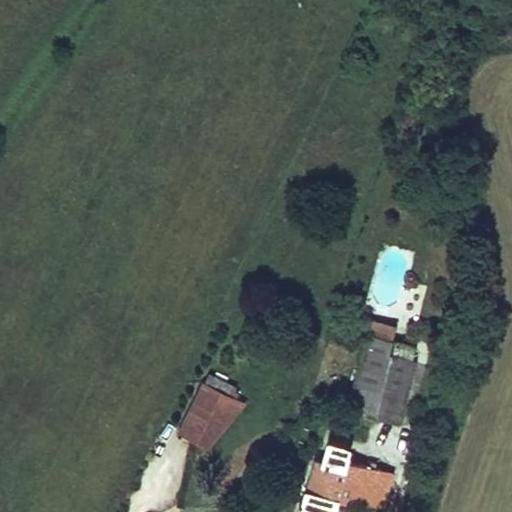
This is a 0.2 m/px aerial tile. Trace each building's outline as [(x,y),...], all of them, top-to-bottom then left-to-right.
[(365,345),(390,351),(396,324),(366,317),(362,331),(368,333),(365,345)] [(349,407),(400,420),(415,358),(390,351),(365,345),(364,345),(349,407)] [(210,371),(205,382),(237,399),(242,388),(210,371)] [(237,399),(205,382),(180,430),(198,439),(214,407),(229,414),(237,399)] [(214,407),(198,439),(208,444),(244,403),(237,399),(229,414),(214,407)] [(382,467),(348,458),(352,444),(329,438),(323,459),(316,457),(307,489),(305,488),(298,511),(333,511),(338,496),(371,505),(382,467)] [(392,470),(382,467),(371,505),(382,508),(392,470)]
